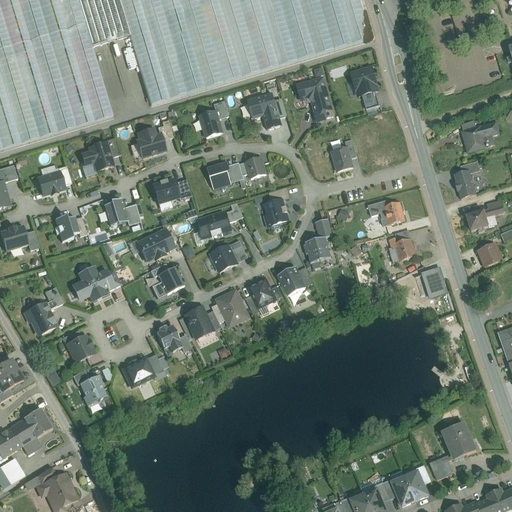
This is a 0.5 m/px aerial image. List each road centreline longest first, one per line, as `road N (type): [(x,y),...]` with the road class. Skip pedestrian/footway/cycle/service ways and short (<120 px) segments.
road 1 (unclassified): [(0,158),(390,39)]
road 2 (residential): [(310,195),(291,153),(231,149),(27,215)]
road 3 (secondary): [(511,426),(425,165)]
road 4 (residential): [(116,337),(281,257),(310,195)]
road 5 (residential): [(0,311),(75,439),(103,511)]
road 6 (secondary): [(425,165),(390,39)]
